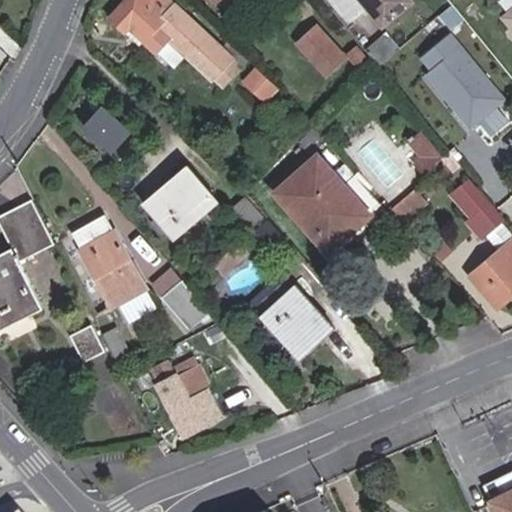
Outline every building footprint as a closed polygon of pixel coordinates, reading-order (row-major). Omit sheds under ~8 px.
[(171,0),(126,0),(112,16),(127,29),(131,26),(158,51),(171,38),(215,78),(217,76),(225,84),(243,66),(171,0)] [(365,0),(385,22),(409,0),(365,0)] [(511,0),(487,0),(511,28),(511,0)] [(319,25),(300,42),(326,73),(345,56),(319,25)] [(451,29),(414,60),(472,127),(480,120),(493,135),(511,120),(499,105),(509,96),(451,29)] [(372,44),(366,49),(375,58),(380,54),(372,44)] [(357,46),(349,54),(358,65),(367,57),(357,46)] [(380,65),(386,60),(380,54),(375,58),(380,65)] [(263,97),(276,83),(256,65),(243,78),(263,97)] [(98,104),(78,127),(110,155),(130,131),(98,104)] [(422,130),(412,141),(423,156),(416,162),(428,172),(443,156),(422,130)] [(319,155),(279,190),(329,249),(370,212),(319,155)] [(219,200),(189,164),(145,201),(157,216),(152,220),(163,234),(168,230),(175,238),(219,200)] [(471,181),(453,195),(470,216),(466,219),(483,240),(505,222),(471,181)] [(417,187),(393,208),(406,223),(429,201),(417,187)] [(0,219),(12,246),(0,252),(0,329),(0,330),(45,306),(22,260),(56,242),(33,199),(0,216),(0,219)] [(114,305),(120,301),(147,286),(107,212),(74,230),(114,305)] [(267,251),(285,236),(270,219),(253,233),(267,251)] [(424,245),(442,265),(455,254),(437,233),(424,245)] [(253,246),(245,237),(217,261),(225,270),(253,246)] [(511,241),(472,277),(499,309),(511,297),(511,241)] [(286,269),(251,301),(263,314),(298,282),(286,269)] [(183,280),(164,298),(190,328),(210,310),(183,280)] [(298,282),(263,314),(283,336),(288,333),(306,352),(336,325),(316,303),(312,307),(304,297),(308,294),(298,282)] [(120,301),(124,310),(152,295),(147,286),(120,301)] [(152,295),(124,310),(130,320),(157,306),(152,295)] [(90,326),(69,337),(82,362),(103,351),(90,326)] [(118,326),(107,332),(123,365),(135,358),(118,326)] [(170,360),(154,367),(162,383),(151,390),(174,436),(184,432),(185,434),(223,413),(208,385),(211,384),(201,364),(178,376),(170,360)] [(511,474),(487,487),(494,503),(511,493),(511,474)] [(511,511),(511,493),(494,503),(498,511),(511,511)]
